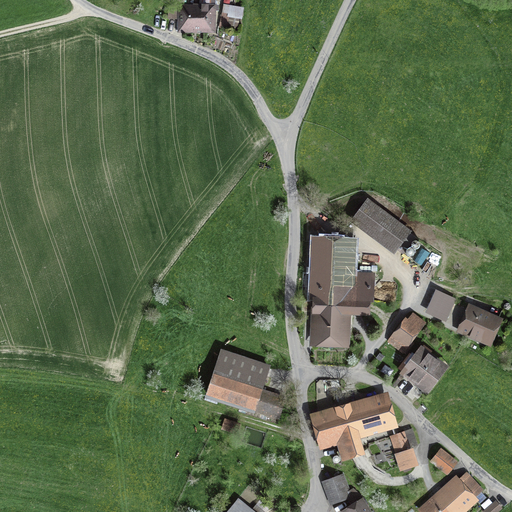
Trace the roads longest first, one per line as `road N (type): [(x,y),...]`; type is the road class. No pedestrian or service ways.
road 1 (unclassified): [(286,141),(223,64),(76,0)]
road 2 (unclassified): [(511,494),(490,484),(383,388),(347,373),(298,373)]
road 3 (unclassified): [(286,141),(298,373)]
road 4 (unclassified): [(350,0),(286,141)]
